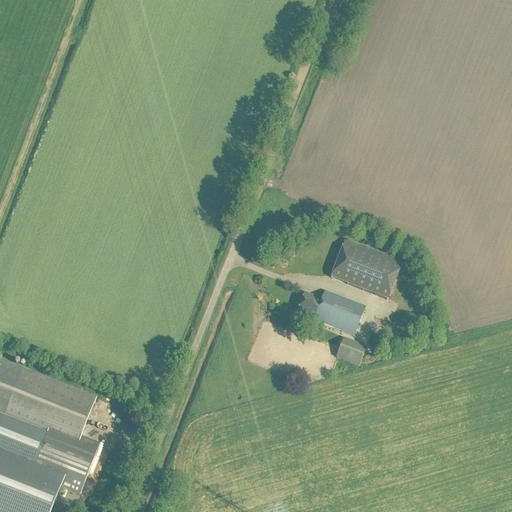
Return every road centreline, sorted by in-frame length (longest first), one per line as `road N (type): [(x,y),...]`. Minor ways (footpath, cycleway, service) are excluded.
road 1 (unclassified): [(129,511),(234,248)]
road 2 (track): [(234,248),(331,0)]
